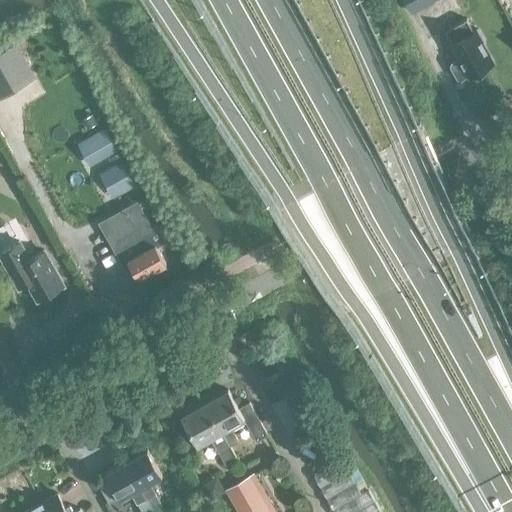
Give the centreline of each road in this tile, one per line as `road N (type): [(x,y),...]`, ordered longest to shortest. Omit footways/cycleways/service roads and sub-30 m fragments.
road 1 (trunk): [(155,0),(482,511)]
road 2 (residential): [(0,431),(511,147)]
road 3 (trunk): [(223,0),(506,511)]
road 4 (trunk): [(511,433),(270,0)]
road 5 (trunk): [(511,370),(344,0)]
